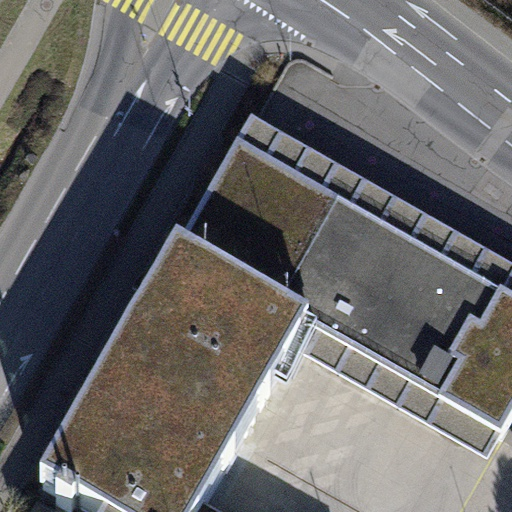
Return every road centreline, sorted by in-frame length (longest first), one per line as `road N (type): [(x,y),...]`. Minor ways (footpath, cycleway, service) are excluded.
road 1 (unclassified): [(0,341),(190,0)]
road 2 (tertiary): [(511,121),(345,0)]
